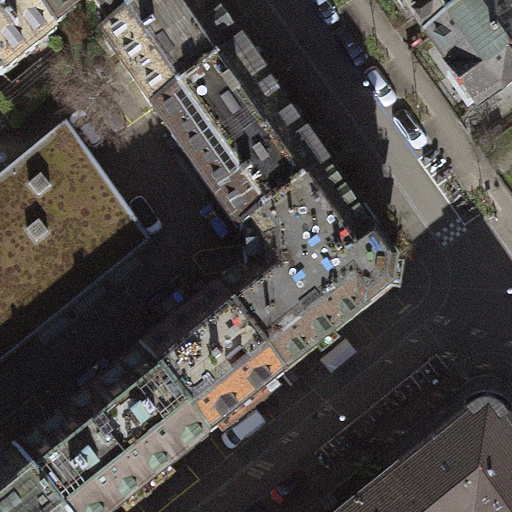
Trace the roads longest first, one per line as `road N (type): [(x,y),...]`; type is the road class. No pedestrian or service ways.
road 1 (residential): [(297,0),(504,294)]
road 2 (residential): [(504,294),(226,511)]
